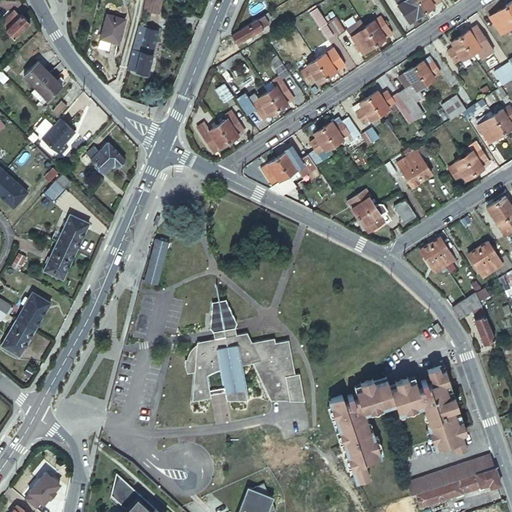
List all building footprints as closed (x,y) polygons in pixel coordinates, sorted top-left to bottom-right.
[(161,0),(145,0),(143,9),(158,14),(161,0)] [(408,20),(424,9),(417,0),(395,0),(397,3),(408,20)] [(417,0),(424,9),(437,0),(417,0)] [(319,10),(315,4),(314,5),(307,9),(311,15),(317,11),(319,10)] [(511,24),(511,16),(505,5),(490,15),(501,32),(511,24)] [(18,16),(13,10),(0,21),(0,23),(12,37),(28,22),(20,14),(18,16)] [(327,27),(317,11),(311,15),(321,31),(325,36),(330,32),(327,27)] [(125,19),(106,13),(100,38),(109,40),(118,43),(125,19)] [(233,33),(231,34),(237,43),(262,28),(259,24),(267,20),(265,17),(267,16),(265,13),(233,33)] [(341,27),(333,15),(327,19),(335,31),(341,27)] [(365,25),(376,42),(392,31),(381,15),(365,25)] [(365,25),(361,20),(345,30),(349,36),(365,25)] [(134,45),(133,45),(127,67),(147,72),(158,28),(147,25),(146,26),(140,24),(137,34),(144,35),(141,47),(134,45)] [(460,35),(471,52),(477,48),(483,56),(493,49),(476,24),(460,35)] [(360,52),(376,42),(365,25),(349,36),(360,52)] [(144,35),(137,34),(134,45),(141,47),(144,35)] [(462,58),(471,52),(460,35),(451,41),(454,45),(447,50),(453,58),(459,54),(462,58)] [(100,38),(98,44),(107,47),(109,40),(100,38)] [(315,59),(326,75),(342,64),(331,48),(325,52),(315,59)] [(459,54),(453,58),(460,68),(466,64),(462,58),(459,54)] [(429,56),(414,66),(425,83),(434,77),(433,75),(431,72),(438,68),(429,56)] [(288,73),(279,59),(272,64),(281,78),(288,73)] [(311,85),(326,75),(315,59),(307,64),(309,68),(303,72),(311,85)] [(505,83),(511,77),(511,65),(507,59),(495,68),(505,83)] [(35,87),(49,73),(36,60),(23,74),(35,87)] [(425,83),(414,66),(398,77),(406,89),(413,84),(415,87),(417,89),(425,83)] [(57,81),(49,73),(35,87),(47,99),(60,85),(59,84),(57,81)] [(222,78),(215,83),(225,98),(232,93),(222,78)] [(282,81),(267,91),(277,107),(293,97),(282,81)] [(406,89),(399,94),(415,119),(423,114),(408,92),(406,89)] [(386,103),(392,99),(387,90),(380,94),(377,90),(368,97),(379,114),(389,107),(388,106),(386,103)] [(457,97),(465,109),(470,107),(472,104),(463,90),(455,95),(457,97)] [(277,107),(267,91),(258,97),(259,98),(261,100),(254,105),(263,117),(277,107)] [(415,119),(399,94),(392,99),(386,103),(388,106),(394,102),(409,123),(415,119)] [(379,114),(368,97),(353,106),(361,120),(368,115),(370,118),(371,120),(379,114)] [(442,108),(450,120),(463,111),(465,109),(457,97),(442,108)] [(66,105),(60,100),(52,110),(57,115),(66,105)] [(463,111),(470,123),(477,118),(470,107),(465,109),(463,111)] [(492,114),(504,131),(511,125),(511,110),(511,109),(505,113),(502,109),(502,108),(492,114)] [(218,124),(228,140),(243,130),(231,111),(225,115),(227,118),(218,124)] [(489,141),(504,131),(492,114),(483,120),(484,121),(487,125),(481,129),(489,141)] [(323,127),(334,144),(344,138),(346,142),(357,134),(359,133),(348,116),(342,120),(339,115),(323,127)] [(73,131),(59,117),(53,123),(41,137),(59,154),(66,147),(62,143),(73,131)] [(213,150),(228,140),(218,124),(208,130),(203,122),(197,126),(213,150)] [(372,126),(367,130),(374,140),(379,137),(372,126)] [(320,154),(334,144),(323,127),(315,132),(317,137),(311,141),(317,149),(309,154),(312,159),(320,154)] [(374,140),(367,130),(361,133),(368,144),(374,140)] [(93,144),(85,151),(103,171),(113,162),(116,165),(123,158),(107,140),(98,149),(93,144)] [(416,149),(423,161),(431,156),(424,144),(416,149)] [(317,166),(312,159),(309,154),(301,160),(293,147),(277,157),(288,174),(297,168),(303,176),(317,166)] [(407,156),(422,180),(432,173),(423,161),(416,149),(407,156)] [(464,156),(475,173),(484,167),(481,163),(487,159),(482,151),(476,155),(474,152),(473,150),(464,156)] [(325,161),(320,154),(312,159),(317,166),(325,161)] [(412,186),(422,180),(407,156),(396,162),(412,186)] [(465,179),(475,173),(464,156),(454,162),(455,164),(457,167),(451,171),(456,179),(462,175),(465,179)] [(288,174),(277,157),(261,168),(273,185),(288,174)] [(397,173),(390,162),(385,166),(391,177),(397,173)] [(51,174),(56,179),(62,172),(58,168),(51,174)] [(27,192),(4,170),(0,174),(0,195),(13,207),(27,192)] [(56,179),(63,186),(69,180),(62,172),(56,179)] [(282,194),(296,185),(288,174),(273,185),(269,188),(282,194)] [(56,179),(47,188),(54,195),(63,186),(56,179)] [(347,202),(358,217),(374,206),(368,197),(367,198),(364,199),(360,193),(347,202)] [(505,195),(496,201),(511,226),(511,205),(509,201),(505,195)] [(414,215),(404,199),(393,206),(404,222),(414,215)] [(511,226),(496,201),(487,207),(497,224),(498,224),(506,235),(511,231),(511,226)] [(384,213),(378,203),(374,206),(358,217),(368,233),(384,222),(380,215),(384,213)] [(69,214),(57,242),(76,251),(88,223),(69,214)] [(439,236),(429,243),(445,266),(454,260),(439,236)] [(168,243),(156,239),(145,280),(157,283),(168,243)] [(487,241),(478,247),(493,270),(502,264),(487,241)] [(76,251),(57,242),(43,271),(63,279),(76,251)] [(445,266),(429,243),(419,249),(434,273),(445,266)] [(493,270),(478,247),(468,253),(483,277),(493,271),(493,270)] [(20,269),(27,255),(20,252),(13,265),(20,269)] [(497,277),(499,276),(507,271),(502,264),(493,270),(493,271),(497,277)] [(17,317),(35,328),(51,302),(33,290),(17,317)] [(453,306),(460,317),(471,310),(475,318),(474,318),(483,342),(494,337),(475,291),(465,298),(453,306)] [(0,296),(0,307),(5,311),(10,303),(0,296)] [(298,398),(294,373),(290,373),(284,338),(271,341),(271,336),(248,340),(243,330),(232,332),(231,325),(233,320),(224,300),(208,304),(206,325),(210,329),(211,336),(193,339),(193,343),(191,344),(189,345),(186,350),(185,351),(184,354),(184,357),(181,357),(181,361),(182,364),(182,368),(184,371),(191,370),(188,398),(206,395),(206,392),(205,387),(202,372),(207,370),(217,366),(220,384),(221,390),(222,397),(243,397),(237,362),(249,360),(266,397),(298,398)] [(19,355),(35,328),(17,317),(1,344),(19,355)] [(437,331),(442,327),(438,321),(434,324),(437,331)] [(422,370),(425,378),(436,374),(440,383),(443,382),(436,364),(422,370)] [(337,449),(338,451),(346,448),(358,481),(369,476),(364,462),(376,457),(374,451),(379,450),(374,437),(369,439),(361,413),(365,411),(367,416),(379,412),(378,407),(384,405),(391,403),(394,412),(413,405),(418,403),(427,430),(432,442),(446,436),(449,443),(450,445),(461,440),(464,440),(443,382),(440,383),(436,374),(425,378),(427,383),(423,385),(421,379),(416,381),(418,387),(414,388),(410,377),(385,387),(382,378),(350,390),(353,397),(349,399),(348,397),(343,399),(345,405),(341,407),(338,398),(326,402),(329,408),(323,410),(337,449)] [(415,410),(413,405),(394,412),(396,417),(415,410)] [(432,442),(427,430),(423,431),(429,450),(449,443),(446,436),(432,442)] [(463,447),(461,440),(450,445),(452,451),(463,447)] [(413,494),(492,465),(488,453),(405,482),(410,495),(413,494)] [(418,507),(479,486),(486,483),(488,488),(499,484),(492,465),(413,494),(418,507)] [(159,511),(115,472),(110,494),(125,508),(122,511),(120,511),(159,511)] [(274,511),(276,511),(264,484),(249,490),(252,498),(242,502),(237,511),(274,511)] [(249,490),(242,502),(252,498),(249,490)] [(125,508),(110,494),(109,499),(122,511),(125,508)]
